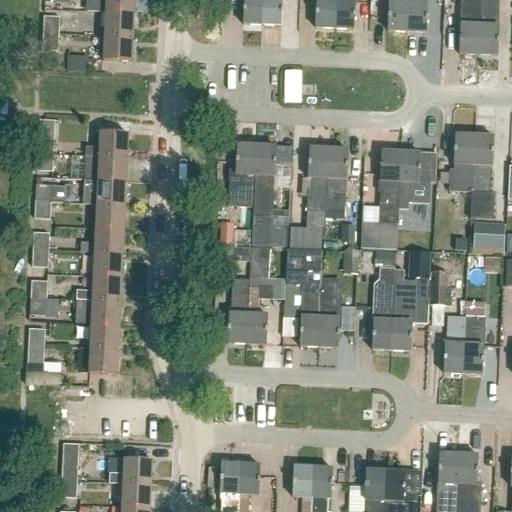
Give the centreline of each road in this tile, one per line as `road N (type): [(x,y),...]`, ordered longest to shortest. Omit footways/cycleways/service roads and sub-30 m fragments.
road 1 (residential): [(428,93),(396,64),(174,51)]
road 2 (residential): [(171,111),(388,120),(428,93)]
road 3 (residential): [(177,371),(163,337),(171,111)]
road 4 (residential): [(408,412),(381,380),(177,371)]
road 5 (residential): [(194,434),(369,438),(397,431),(408,412)]
